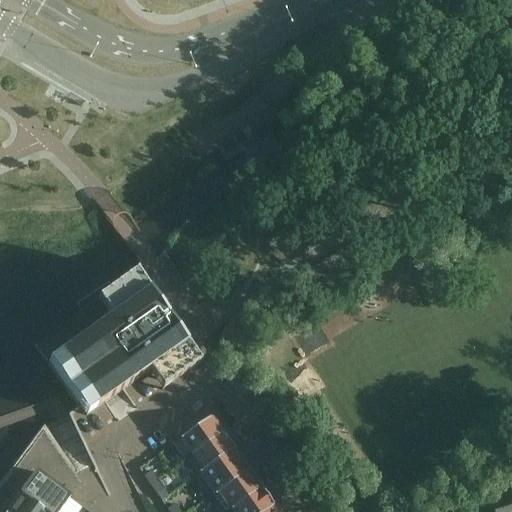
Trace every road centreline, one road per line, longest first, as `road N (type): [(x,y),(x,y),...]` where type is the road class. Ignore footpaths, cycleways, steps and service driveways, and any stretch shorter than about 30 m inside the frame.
road 1 (secondary): [(0,21),(92,74),(144,86),(237,59),(355,0)]
road 2 (secondary): [(325,0),(165,53),(115,43),(33,0)]
road 3 (residential): [(128,511),(102,448),(220,377)]
road 4 (residential): [(309,511),(220,377)]
